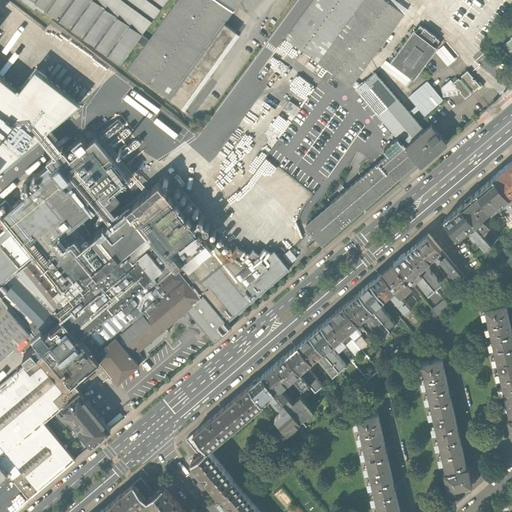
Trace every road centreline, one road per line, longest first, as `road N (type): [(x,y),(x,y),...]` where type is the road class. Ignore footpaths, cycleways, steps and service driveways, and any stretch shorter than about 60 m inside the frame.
road 1 (secondary): [(272,328),(285,326),(411,222),(416,203)]
road 2 (secondary): [(416,203),(399,207),(275,314),(272,328)]
road 3 (secondary): [(146,433),(272,328)]
road 4 (secondary): [(416,203),(511,121)]
